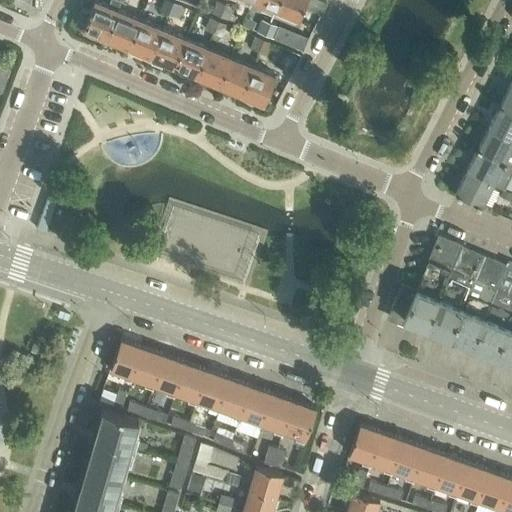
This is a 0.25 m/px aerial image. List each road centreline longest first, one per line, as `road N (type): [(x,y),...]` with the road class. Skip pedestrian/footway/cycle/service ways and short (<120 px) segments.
road 1 (tertiary): [(352,376),(109,292)]
road 2 (residential): [(279,139),(43,42)]
road 3 (residential): [(32,511),(109,292)]
road 4 (residential): [(417,199),(431,154),(510,0)]
road 5 (residential): [(352,376),(417,199)]
road 6 (tertiary): [(511,433),(352,376)]
road 7 (residential): [(348,0),(279,139)]
road 8 (residential): [(417,199),(279,139)]
road 9 (residential): [(0,179),(43,42)]
road 10 (residential): [(312,511),(352,376)]
